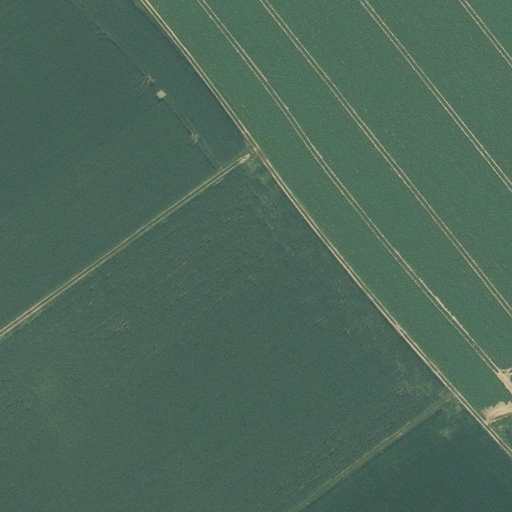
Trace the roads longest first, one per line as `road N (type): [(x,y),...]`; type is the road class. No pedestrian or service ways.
road 1 (track): [(511,456),(336,251),(138,0)]
road 2 (track): [(255,144),(0,334)]
road 3 (track): [(457,392),(294,511)]
